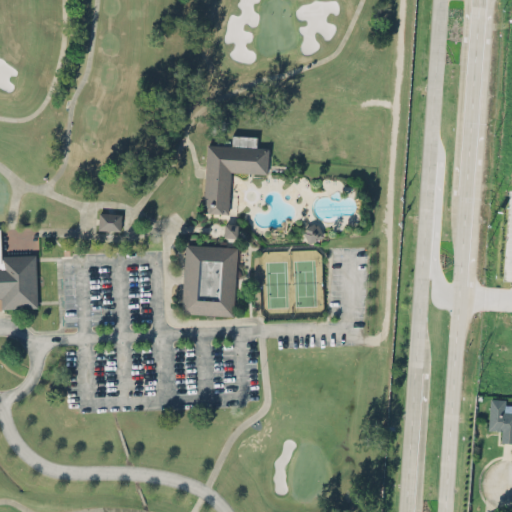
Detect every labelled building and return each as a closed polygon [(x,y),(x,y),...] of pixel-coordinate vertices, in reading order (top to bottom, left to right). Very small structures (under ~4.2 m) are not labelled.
[(205,143),(202,212),(228,213),(230,171),(268,172),(269,147),(257,146),(258,136),(232,135),(231,144),(205,143)] [(120,230),(120,212),(98,212),(98,230),(120,230)] [(301,227),(308,242),(323,235),(316,220),(301,227)] [(237,235),(235,223),(224,224),(225,236),(237,235)] [(0,304),(36,304),(36,254),(1,254),(1,229),(0,229),(0,304)] [(181,312),(234,314),(237,245),(184,243),(181,312)] [(511,409),(509,409),(510,399),(490,398),(488,429),(498,430),(497,441),(511,441),(511,409)]
